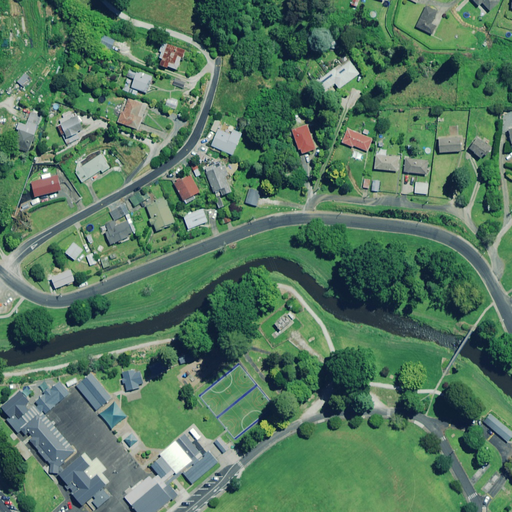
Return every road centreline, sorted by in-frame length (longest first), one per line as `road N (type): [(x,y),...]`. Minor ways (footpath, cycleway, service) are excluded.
road 1 (residential): [(3,275),(30,295),(63,300),(263,225),(325,217),(456,243),(474,258),(509,320)]
road 2 (residential): [(218,55),(187,147),(31,246),(3,275)]
